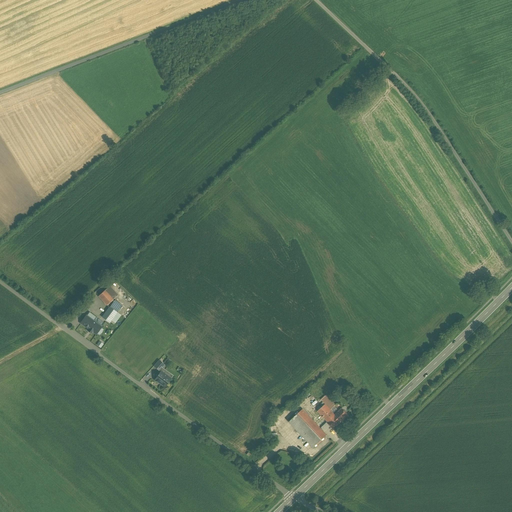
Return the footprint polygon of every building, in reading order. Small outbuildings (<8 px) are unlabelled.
[(108,282),(97,293),(106,303),(118,292),(108,282)] [(123,302),(115,297),(100,318),(108,323),(123,302)] [(88,311),(80,321),(95,332),(103,322),(88,311)] [(164,361),(158,356),(153,362),(159,367),(164,361)] [(160,369),(154,378),(164,385),(170,375),(160,369)] [(336,401),(327,391),(322,396),(331,406),(336,401)] [(334,411),(325,401),(316,409),(326,420),(333,427),(348,413),(341,405),(334,411)] [(327,431),(303,406),(289,418),(313,444),(327,431)]
